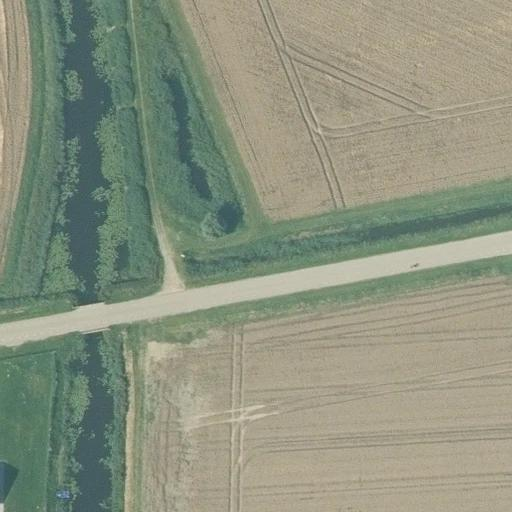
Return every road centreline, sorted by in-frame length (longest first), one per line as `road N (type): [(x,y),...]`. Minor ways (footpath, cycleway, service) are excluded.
road 1 (unclassified): [(0,335),(511,243)]
road 2 (track): [(178,304),(147,179),(125,0)]
